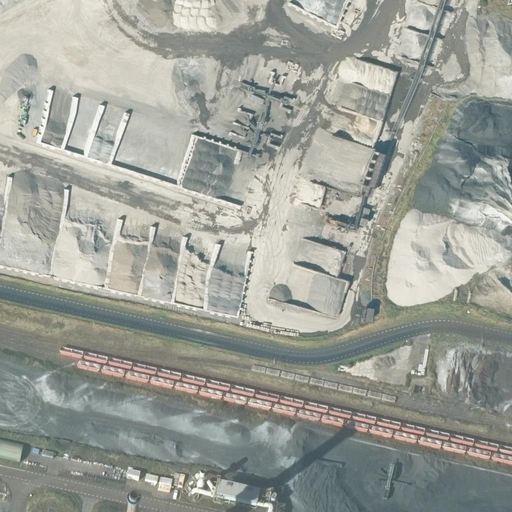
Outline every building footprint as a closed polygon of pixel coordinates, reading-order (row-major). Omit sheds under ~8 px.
[(387,94),(394,70),(357,60),(353,74),(368,78),(367,79),(372,80),(370,89),(387,94)] [(370,151),(365,177),(372,178),(377,153),(370,151)] [(367,209),(360,207),(354,224),(362,227),(367,209)] [(0,441),(0,457),(20,462),(23,447),(0,441)] [(127,473),(126,479),(138,481),(139,475),(127,473)] [(256,511),(259,496),(198,484),(197,487),(211,489),(209,501),(256,511)]
